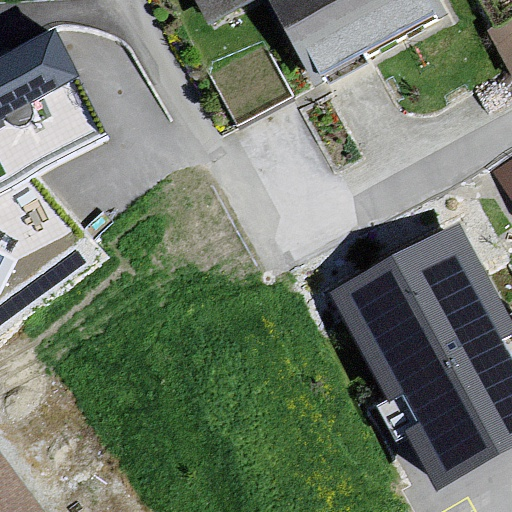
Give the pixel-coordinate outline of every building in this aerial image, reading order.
[(252,0),(266,0),(314,86),(446,14),(438,0),(193,0),(207,25),(252,0)] [(511,4),(486,23),(511,60),(511,4)] [(57,30),(0,58),(0,180),(106,126),(57,30)] [(511,324),(458,226),(335,292),(441,486),(511,448),(511,324)] [(43,511),(0,455),(0,511),(43,511)]
